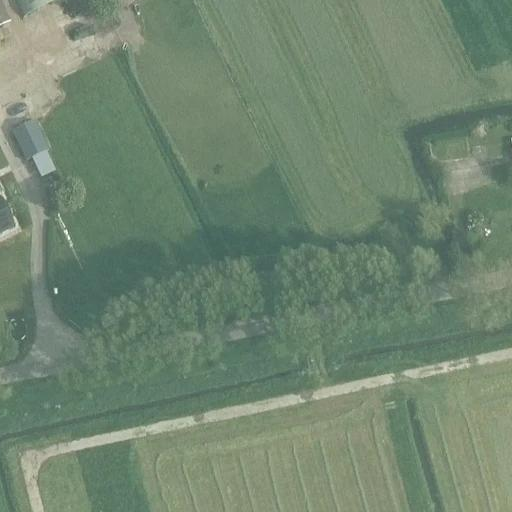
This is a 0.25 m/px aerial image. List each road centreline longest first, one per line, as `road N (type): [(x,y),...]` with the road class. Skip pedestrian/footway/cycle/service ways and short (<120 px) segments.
road 1 (unclassified): [(0,375),(511,277)]
road 2 (track): [(48,367),(38,292),(40,203),(0,125)]
